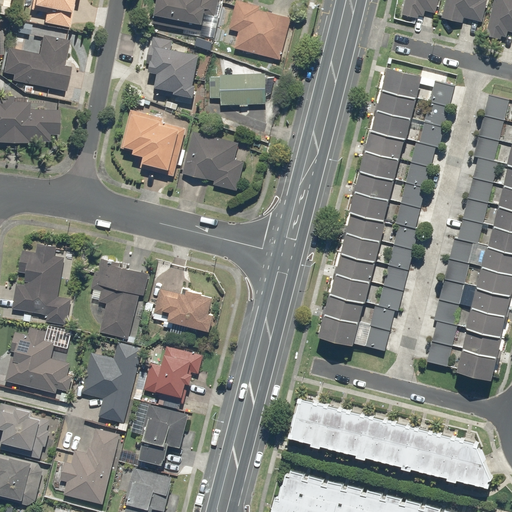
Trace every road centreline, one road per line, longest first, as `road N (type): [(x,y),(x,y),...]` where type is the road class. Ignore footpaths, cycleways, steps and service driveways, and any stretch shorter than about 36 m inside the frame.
road 1 (secondary): [(290,255),(222,511)]
road 2 (secondary): [(349,0),(290,255)]
road 3 (residential): [(77,203),(290,255)]
road 4 (residential): [(119,0),(77,203)]
road 5 (residential): [(316,367),(510,411)]
